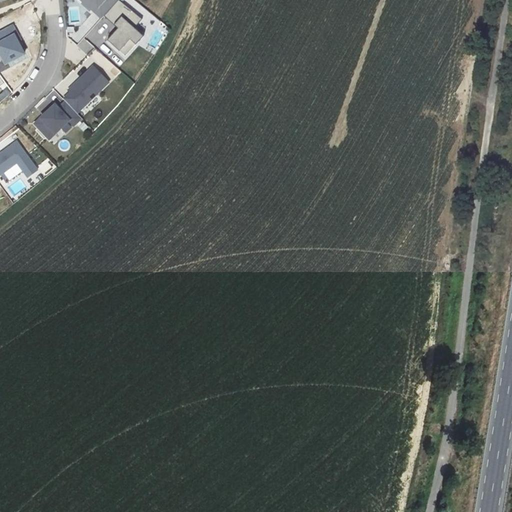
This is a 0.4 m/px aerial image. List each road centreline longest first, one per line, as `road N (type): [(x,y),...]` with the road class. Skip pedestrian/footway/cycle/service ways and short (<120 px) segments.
road 1 (secondary): [(482,511),(511,331)]
road 2 (residential): [(0,122),(50,68),(49,0)]
